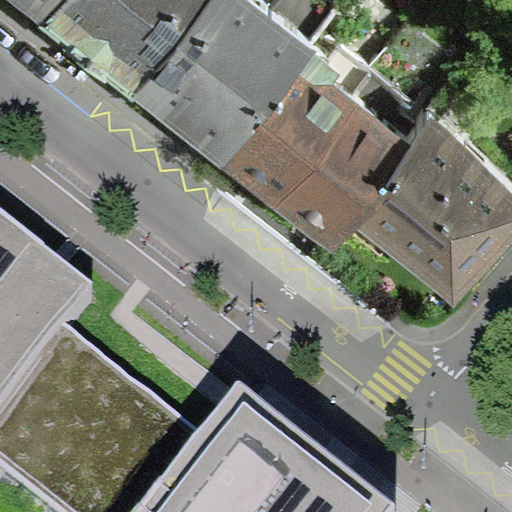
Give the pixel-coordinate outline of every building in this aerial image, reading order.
[(54,0),(75,17),(69,25),(74,29),(77,26),(83,31),(94,39),(91,43),(97,47),(103,40),(133,62),(134,62),(183,0),(54,0)] [(305,28),(330,0),(183,0),(134,62),(191,106),(182,115),(188,119),(191,116),(199,123),(207,130),(205,133),(211,137),(217,127),(223,132),(305,28)] [(223,132),(222,133),(236,143),(246,152),(240,160),(271,185),(353,81),(369,61),(337,35),(328,46),(305,28),(223,132)] [(353,81),(271,185),(288,198),(303,210),(310,202),(333,221),(357,191),(416,116),(390,95),(383,104),(353,81)] [(511,201),(511,179),(427,103),(416,116),(357,191),(453,267),(468,250),(511,201)] [(0,415),(63,335),(92,299),(0,226),(0,415)] [(361,511),(299,463),(239,416),(211,452),(63,335),(0,415),(0,469),(54,511),(361,511)]
